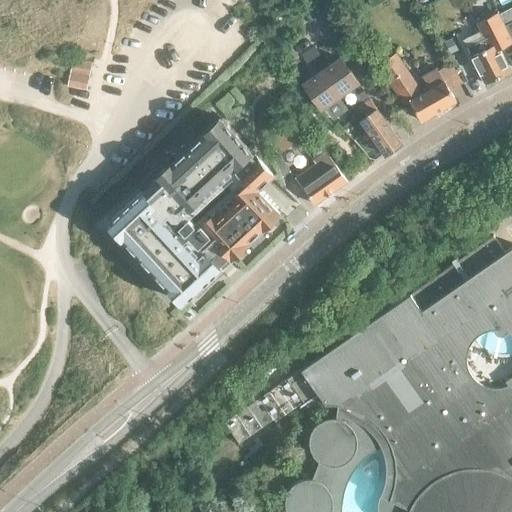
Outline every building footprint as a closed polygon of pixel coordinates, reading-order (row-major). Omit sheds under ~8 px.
[(511,7),(499,14),(504,25),(511,21),(511,7)] [(488,27),(463,40),(467,47),(471,56),(485,84),(510,71),(499,48),(511,42),(499,16),(486,23),(488,27)] [(314,47),(301,56),(306,64),(320,55),(314,47)] [(403,104),(410,101),(422,121),(456,100),(450,89),(463,82),(452,62),(438,69),(437,68),(422,76),(430,88),(422,93),(396,52),(377,63),(403,104)] [(340,57),(322,70),(340,96),(358,82),(340,57)] [(67,85),(87,89),(91,62),(72,59),(67,85)] [(340,96),(322,70),(303,83),(321,109),(340,96)] [(360,119),(373,137),(389,125),(370,98),(359,106),(366,115),(360,119)] [(278,153),(310,130),(300,116),(268,139),(278,153)] [(385,154),(401,142),(389,125),(373,137),(385,154)] [(112,228),(183,309),(220,277),(217,274),(228,264),(230,268),(281,224),(243,180),(259,166),(226,128),(159,187),(164,192),(149,205),(144,200),(112,228)] [(315,203),(347,180),(325,150),(313,159),(315,163),(286,184),(299,200),(308,194),(315,203)] [(511,511),(511,245),(504,251),(493,234),(287,378),(259,397),(224,421),(238,442),(273,418),(275,420),(303,401),(307,407),(311,405),(315,404),(319,404),(324,403),(328,403),(333,403),(337,404),(335,417),(333,417),(330,417),(327,418),(325,419),(322,420),(320,421),(317,423),(315,425),(314,427),(312,429),(311,432),(310,434),(309,437),(309,439),(309,442),(309,445),(309,448),(310,450),(311,453),(313,455),(314,457),(316,459),(318,461),(312,479),(309,478),(306,478),(303,479),(301,480),(298,481),(296,482),(294,484),(291,485),(290,488),(288,490),(287,492),(286,495),(285,497),(284,500),(284,503),(285,506),(285,508),(286,511),(342,511),(342,508),(342,500),(343,493),(345,486),(348,479),(352,471),(356,465),(361,460),(368,453),(375,448),(381,444),(383,449),(385,456),(386,463),(386,470),(386,476),(384,482),(382,488),(380,494),(378,499),(378,504),(378,508),(379,511),(378,511),(511,511)]
